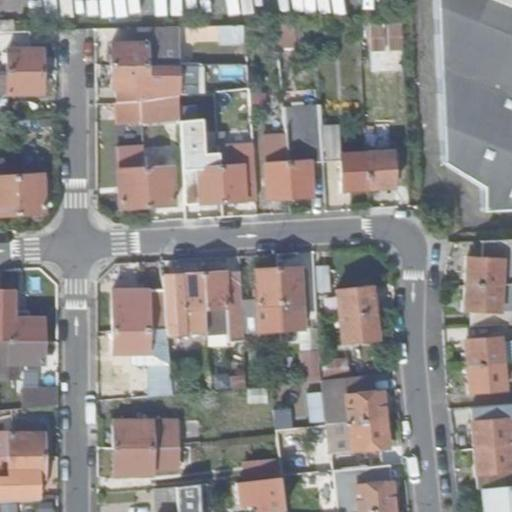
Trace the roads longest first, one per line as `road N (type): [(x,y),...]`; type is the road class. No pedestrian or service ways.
road 1 (residential): [(431,511),(416,370),(417,282),(393,235),(366,228),(73,246)]
road 2 (residential): [(73,246),(73,511)]
road 3 (residential): [(72,34),(73,246)]
